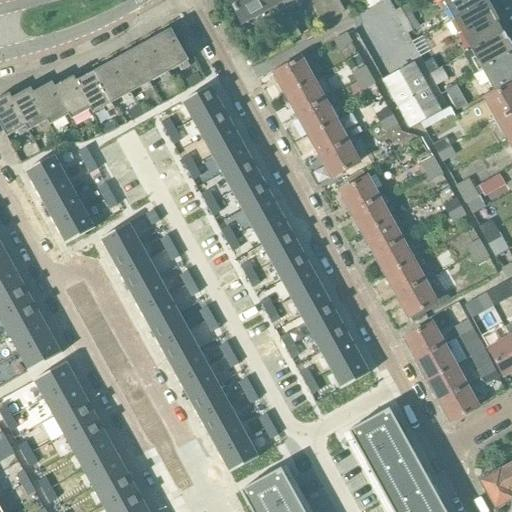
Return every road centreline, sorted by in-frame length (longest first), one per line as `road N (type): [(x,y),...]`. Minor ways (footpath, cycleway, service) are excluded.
road 1 (residential): [(194,0),(440,453)]
road 2 (tertiary): [(0,56),(73,34),(139,0)]
